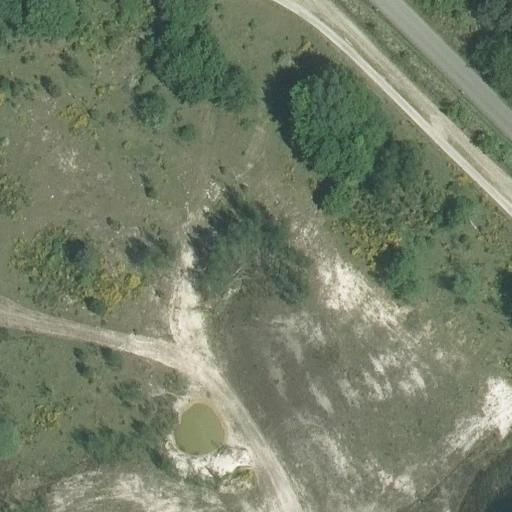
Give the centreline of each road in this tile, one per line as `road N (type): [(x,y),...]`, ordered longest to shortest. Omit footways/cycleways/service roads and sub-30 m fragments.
road 1 (track): [(511,197),(311,0)]
road 2 (unclassified): [(370,0),(511,140)]
